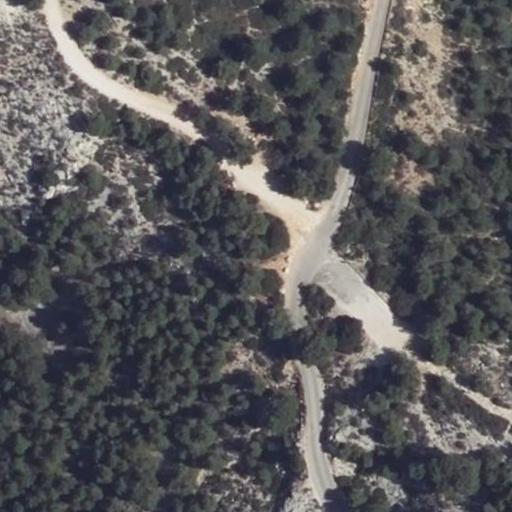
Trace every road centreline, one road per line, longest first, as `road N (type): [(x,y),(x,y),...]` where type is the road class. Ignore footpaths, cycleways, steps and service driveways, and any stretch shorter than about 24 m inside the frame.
road 1 (unclassified): [(384,0),(342,195),(296,302),(319,471),(336,511)]
road 2 (track): [(51,0),(85,71),(226,150),(319,247)]
